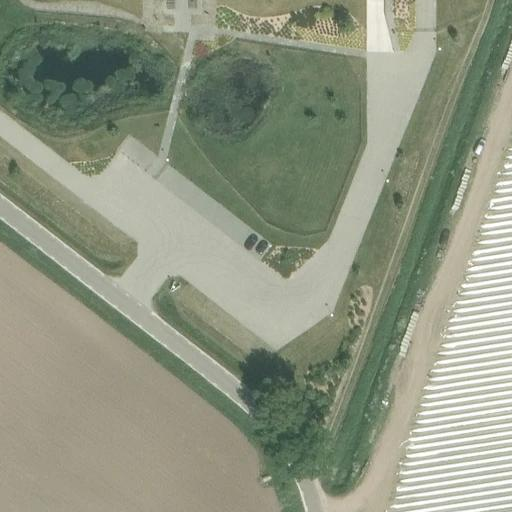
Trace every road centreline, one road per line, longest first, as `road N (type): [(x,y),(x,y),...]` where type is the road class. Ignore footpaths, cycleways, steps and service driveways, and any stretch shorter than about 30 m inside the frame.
road 1 (unclassified): [(318,511),(295,456),(234,388),(0,206)]
road 2 (track): [(339,511),(373,493),(435,308)]
